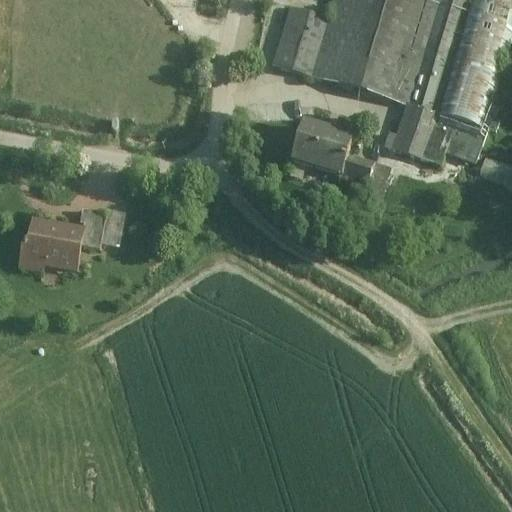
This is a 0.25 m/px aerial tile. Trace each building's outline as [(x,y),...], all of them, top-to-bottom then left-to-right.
[(273,71),(311,83),(406,112),(396,144),(387,141),(383,153),(461,177),(474,135),(434,123),(472,0),(333,0),(326,24),(291,13),(273,71)] [(351,145),(299,131),(287,172),(339,187),(351,145)] [(380,153),(383,140),(373,137),(369,150),(380,153)] [(511,187),(511,164),(485,158),(479,179),(511,187)] [(83,236),(80,253),(98,256),(104,221),(80,217),(78,235),(83,236)] [(78,235),(26,226),(17,275),(39,279),(40,273),(76,280),(80,253),(83,236),(78,235)]
